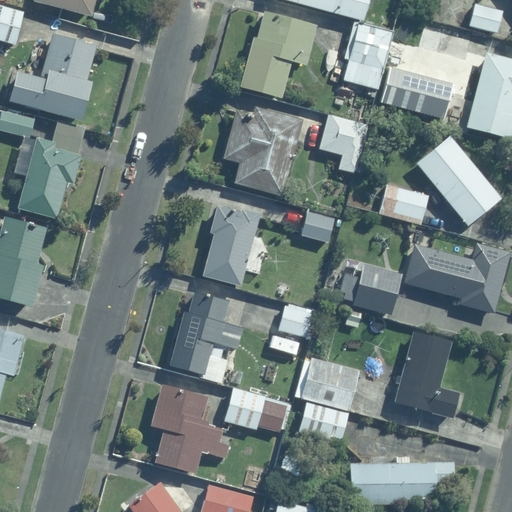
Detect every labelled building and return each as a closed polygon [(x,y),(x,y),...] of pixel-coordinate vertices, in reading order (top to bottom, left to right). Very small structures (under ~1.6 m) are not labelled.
[(33,0),(32,5),(94,19),(98,0),(111,0),(115,1),(115,0),(33,0)] [(285,0),(362,22),(368,0),(285,0)] [(501,10),(473,3),(467,27),(495,34),(501,10)] [(23,14),(0,6),(0,42),(13,46),(23,14)] [(316,30),(261,14),(239,88),(280,100),(291,63),(305,67),(316,30)] [(472,33),(419,21),(413,48),(466,60),(472,33)] [(393,32),(353,23),(350,22),(341,60),(346,61),(339,88),(357,92),(358,86),(379,91),(393,32)] [(16,73),(8,102),(84,123),(95,85),(85,82),(95,46),(53,34),(41,80),(16,73)] [(511,59),(486,52),(465,130),(508,141),(511,127),(511,59)] [(26,180),(18,211),(55,221),(65,185),(72,187),(80,157),(55,151),(56,145),(49,143),(54,125),(0,110),(0,109),(0,132),(23,139),(13,176),(26,180)] [(238,165),(232,185),(281,198),(301,123),(255,111),(253,118),(236,113),(223,161),(238,165)] [(367,128),(326,115),(315,149),(340,157),(338,162),(354,167),(367,128)] [(501,201),(449,136),(413,164),(465,229),(501,201)] [(426,197),(382,187),(375,216),(419,227),(426,197)] [(257,217),(218,207),(211,234),(213,235),(202,279),(240,288),(257,217)] [(335,221),(308,213),(301,235),(328,243),(335,221)] [(48,228),(4,217),(0,231),(0,303),(35,312),(46,267),(39,265),(48,228)] [(491,317),(509,256),(474,245),(469,262),(415,246),(404,283),(460,299),(458,307),(491,317)] [(387,315),(400,274),(364,264),(359,279),(347,276),(341,298),(352,301),(351,305),(387,315)] [(228,302),(190,292),(169,367),(202,377),(207,362),(218,365),(222,350),(236,354),(243,329),(222,323),(228,302)] [(312,311),(282,304),(275,333),(305,340),(312,311)] [(0,403),(6,378),(15,381),(25,339),(0,333),(0,403)] [(450,342),(414,333),(395,404),(452,419),(458,394),(437,389),(450,342)] [(343,366),(308,357),(298,401),(304,402),(347,412),(352,392),(337,389),(343,366)] [(206,399),(161,387),(150,429),(164,433),(156,466),(193,475),(199,452),(222,458),(226,444),(217,441),(220,429),(199,424),(206,399)] [(286,403),(231,387),(220,424),(256,434),(258,427),(277,433),(286,403)] [(347,412),(304,402),(297,433),(340,444),(347,412)] [(299,459),(281,455),(274,486),(292,490),(299,459)] [(350,465),(351,507),(437,507),(437,487),(454,487),(454,464),(410,464),(410,457),(365,457),(365,465),(350,465)] [(268,471),(245,465),(238,488),(261,495),(268,471)] [(178,511),(159,485),(128,507),(131,511),(178,511)] [(247,511),(251,498),(206,486),(199,511),(247,511)] [(321,511),(277,499),(272,511),(321,511)]
